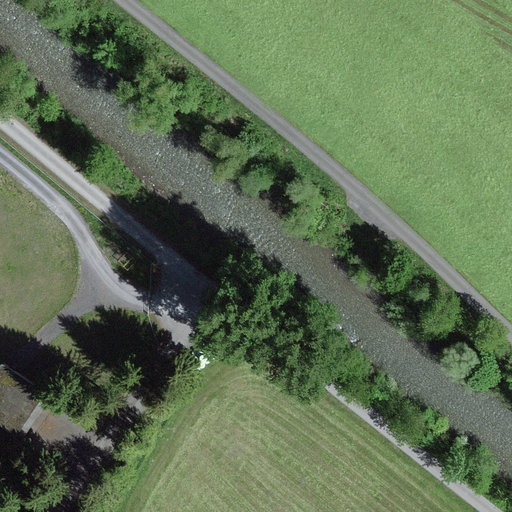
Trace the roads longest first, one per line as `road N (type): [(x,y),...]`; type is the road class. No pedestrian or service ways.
road 1 (track): [(0,120),(492,511)]
road 2 (unclassified): [(511,332),(121,0)]
road 3 (track): [(223,299),(173,345),(63,511)]
road 4 (track): [(0,159),(60,207),(106,277),(151,305),(201,319)]
